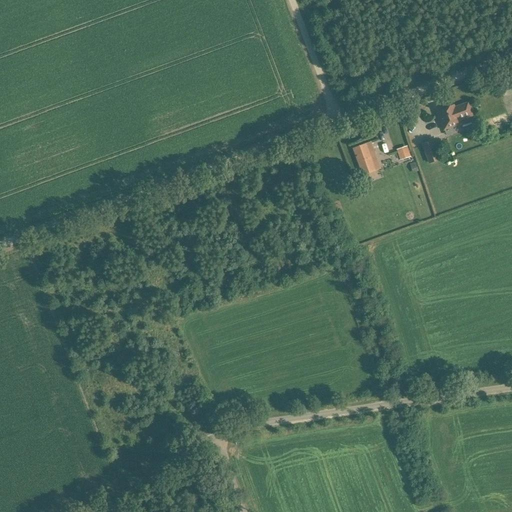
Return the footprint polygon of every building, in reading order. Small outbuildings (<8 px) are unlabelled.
[(475,116),(473,112),(470,102),(455,108),(454,105),(438,111),(445,130),(447,135),(455,133),(453,128),(462,124),(461,121),(475,116)] [(423,144),(430,163),(440,159),(433,140),(423,144)] [(354,148),(357,158),(363,174),(375,170),(373,165),(379,163),(371,142),(354,148)] [(397,149),(401,160),(410,157),(407,146),(397,149)] [(410,164),(413,172),(418,170),(416,162),(410,164)]
